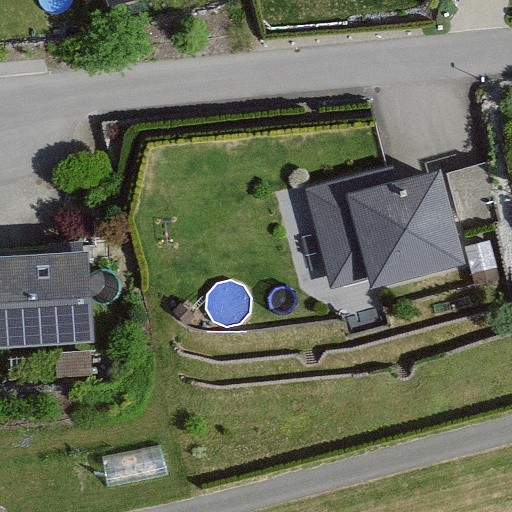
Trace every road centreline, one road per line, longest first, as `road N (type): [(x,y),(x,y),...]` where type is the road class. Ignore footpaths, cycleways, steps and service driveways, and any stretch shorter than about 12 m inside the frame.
road 1 (residential): [(0,129),(114,89),(511,50)]
road 2 (track): [(224,511),(511,439)]
